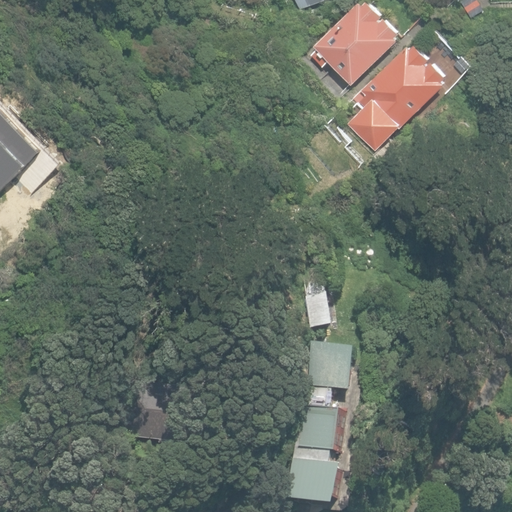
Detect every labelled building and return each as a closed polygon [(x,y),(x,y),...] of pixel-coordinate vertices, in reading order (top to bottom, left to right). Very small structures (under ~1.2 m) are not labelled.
[(299,0),(303,8),(325,0),(299,0)] [(332,59),(354,85),(404,41),(399,36),(404,32),(390,15),(384,20),(382,18),(387,15),(374,0),(370,0),(367,4),(364,1),(308,50),(323,67),(332,59)] [(361,97),(392,132),(400,125),(402,128),(451,84),(447,80),(451,76),(436,60),(431,64),(430,63),(435,58),(420,43),(414,48),(412,46),(366,87),(369,90),(361,97)] [(307,296),(313,329),(335,325),(330,293),(307,296)] [(293,501),(342,508),(348,466),(337,465),(338,451),(342,451),(346,412),(331,410),(335,388),(352,391),(358,348),(315,342),(309,385),(312,385),(306,431),(303,430),(293,501)] [(228,449),(232,414),(213,412),(215,392),(129,382),(123,437),(228,449)]
